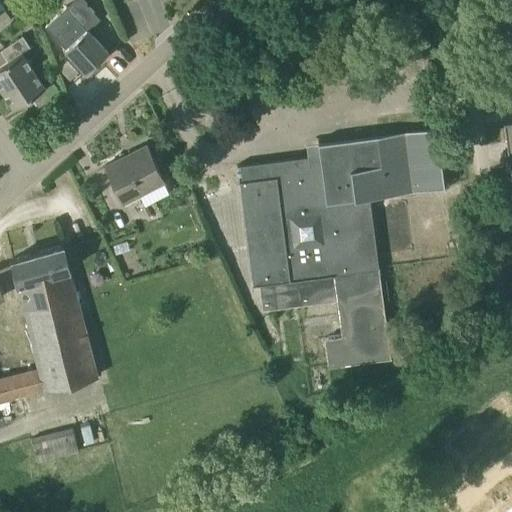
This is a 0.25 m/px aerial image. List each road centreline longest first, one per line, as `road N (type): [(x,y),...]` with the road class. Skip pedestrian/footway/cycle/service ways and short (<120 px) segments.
road 1 (residential): [(511,334),(496,274),(466,0)]
road 2 (residential): [(33,175),(166,49)]
road 3 (residential): [(182,143),(203,67),(274,0)]
